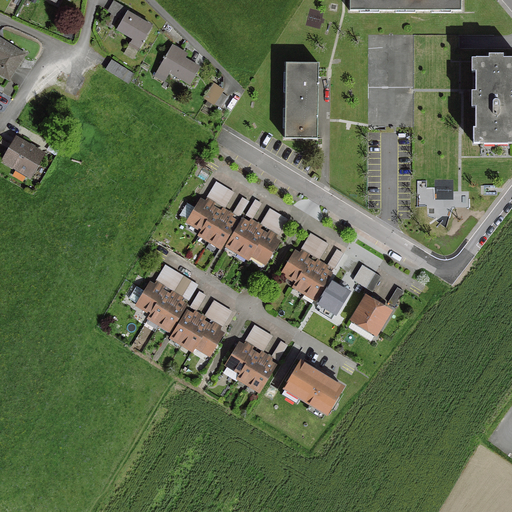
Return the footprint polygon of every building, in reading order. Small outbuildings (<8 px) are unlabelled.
[(348,0),(349,11),(386,12),(385,0),(348,0)] [(385,0),(386,12),(423,12),(422,0),(385,0)] [(460,0),(422,0),(423,12),(460,12),(460,0)] [(123,17),(121,21),(116,30),(131,39),(128,45),(137,50),(150,27),(127,13),(128,10),(112,1),(108,8),(123,17)] [(110,28),(116,18),(110,14),(104,25),(110,28)] [(0,67),(0,74),(7,79),(23,55),(0,40),(0,65),(1,66),(0,67)] [(189,85),(198,68),(178,56),(181,51),(171,46),(164,58),(163,57),(162,59),(163,60),(159,67),(189,85)] [(511,59),(502,59),(502,56),(488,55),(487,59),(475,59),(474,92),(470,92),(470,99),(475,100),(475,128),(472,128),(472,144),(511,144),(511,107),(511,108),(511,99),(511,59)] [(104,69),(127,84),(133,75),(127,71),(128,71),(110,60),(104,69)] [(284,101),(317,102),(317,86),(316,86),(316,85),(317,85),(317,64),(285,63),(284,101)] [(221,93),(221,90),(213,84),(204,98),(207,100),(204,105),(209,108),(212,103),(219,108),(227,97),(221,93)] [(316,117),(317,117),(317,102),(284,101),(283,139),(316,139),(316,119),(316,117)] [(28,176),(40,155),(41,154),(16,139),(3,161),(16,169),(12,174),(22,180),(26,175),(28,176)] [(209,193),(206,197),(217,204),(220,200),(226,190),(215,183),(209,193)] [(224,208),(226,204),(232,194),(226,190),(220,200),(217,204),(224,208)] [(238,217),(244,207),(247,202),(241,199),(232,213),(238,217)] [(256,200),(253,205),(247,214),(254,218),(259,209),(262,204),(256,200)] [(186,204),(179,216),(202,230),(213,211),(209,208),(212,204),(206,201),(204,205),(199,202),(195,209),(186,204)] [(260,224),(266,228),(268,223),(274,214),(268,210),(262,220),(260,224)] [(202,230),(199,234),(209,240),(225,216),(220,213),(219,214),(213,211),(202,230)] [(269,233),(274,236),(275,234),(277,235),(286,221),(274,214),(268,223),(266,228),(262,234),(266,237),(268,234),(269,233)] [(225,216),(209,240),(220,247),(234,223),(229,220),(230,219),(225,216)] [(247,225),(241,222),(227,245),(237,251),(252,227),(248,224),(247,225)] [(252,227),(237,251),(247,258),(262,234),(256,231),(257,229),(252,227)] [(274,237),(274,236),(269,233),(268,234),(266,237),(262,234),(247,258),(248,258),(250,254),(265,262),(276,243),(272,240),(274,237)] [(300,249),(312,256),(321,242),(309,235),(300,249)] [(327,245),(321,242),(312,256),(318,260),(327,245)] [(332,268),(333,269),(342,254),(335,251),(329,260),(326,265),(332,268)] [(298,256),(293,254),(282,273),(296,281),(293,286),(294,286),(308,262),(303,260),(306,255),(301,252),(298,256)] [(304,292),(319,267),(314,264),(313,266),(308,262),(294,286),(304,292)] [(155,281),(167,288),(175,274),(163,267),(155,281)] [(323,272),(324,270),(319,267),(304,292),(314,298),(329,275),(323,272)] [(366,289),(369,291),(371,292),(380,277),(374,273),(365,288),(366,289)] [(167,288),(163,294),(168,297),(169,296),(172,291),(173,291),(181,278),(175,274),(167,288)] [(182,297),(187,300),(190,296),(196,287),(181,278),(173,291),(181,297),(182,297)] [(349,291),(333,280),(316,308),(332,318),(349,291)] [(148,317),(149,317),(163,294),(158,291),(161,287),(156,284),(153,288),(148,285),(144,292),(135,287),(128,299),(151,313),(148,317)] [(402,291),(396,288),(387,303),(393,307),(402,292),(402,291)] [(149,317),(159,323),(174,299),(169,296),(168,297),(163,294),(149,317)] [(196,310),(203,297),(197,294),(189,307),(195,311),(196,310)] [(351,320),(363,327),(377,304),(365,297),(351,320)] [(159,323),(169,330),(184,306),(178,303),(179,301),(174,299),(159,323)] [(204,316),(210,320),(219,305),(213,301),(204,316)] [(388,311),(377,304),(363,327),(374,334),(388,311)] [(230,312),(219,305),(210,320),(221,327),(230,312)] [(191,317),(185,313),(171,337),(181,343),(197,318),(192,315),(191,317)] [(197,318),(181,343),(192,349),(206,326),(200,323),(201,321),(197,318)] [(206,326),(192,349),(192,350),(194,345),(209,354),(220,335),(216,332),(218,328),(213,324),(210,329),(206,326)] [(244,341),(256,348),(265,334),(253,327),(247,336),(244,341)] [(262,351),(271,337),(265,334),(256,348),(262,351)] [(273,352),(270,357),(277,361),(279,356),(286,346),(279,342),(273,352)] [(238,345),(226,364),(227,365),(224,371),(224,374),(236,381),(238,377),(252,354),(248,351),(250,347),(245,344),(242,348),(238,345)] [(252,354),(238,377),(248,384),(263,359),(258,356),(258,357),(252,354)] [(267,363),(268,362),(263,359),(248,384),(259,390),(273,367),(267,363)] [(346,386),(301,360),(283,390),(327,416),(346,386)]
